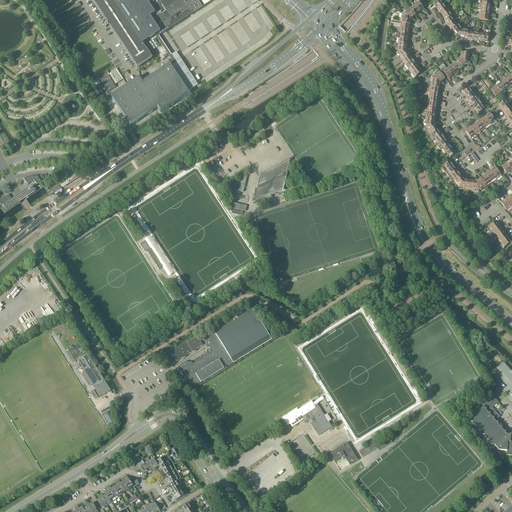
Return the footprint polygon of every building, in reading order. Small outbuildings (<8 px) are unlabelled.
[(92,0),(136,66),(137,68),(152,58),(146,50),(142,44),(145,42),(153,36),(155,35),(169,56),(171,59),(167,62),(168,64),(157,71),(154,73),(143,80),(142,78),(140,75),(130,82),(121,88),(118,90),(109,96),(113,102),(130,127),(157,109),(161,114),(191,93),(189,90),(198,85),(176,52),(172,55),(165,45),(164,44),(159,36),(160,35),(165,31),(194,12),(211,0),(92,0)] [(439,0),(437,2),(434,4),(437,9),(446,2),(444,0),(439,0)] [(418,2),(414,5),(420,12),(422,10),(423,11),(424,10),(418,2)] [(449,6),(446,2),(437,9),(440,13),(447,7),(449,6)] [(420,12),(414,5),(410,8),(415,15),(416,16),(418,14),(417,13),(420,12)] [(447,7),(440,13),(443,17),(450,11),(447,7)] [(406,12),(403,14),(411,19),(415,15),(410,8),(405,11),(406,12)] [(450,11),(443,17),(446,21),(453,16),(450,11)] [(402,18),(401,23),(410,24),(411,19),(403,14),(403,18),(402,18)] [(453,16),(446,21),(445,22),(448,26),(455,20),(457,19),(454,15),(453,16)] [(455,20),(448,26),(451,30),(452,29),(458,24),(455,20)] [(459,23),(458,24),(452,29),(454,32),(455,31),(458,34),(456,37),(457,38),(463,28),(459,23)] [(463,28),(457,38),(458,38),(459,39),(460,36),(464,36),(464,38),(467,38),(469,31),(469,29),(463,28)] [(407,45),(398,44),(396,43),(395,49),(398,49),(398,53),(406,51),(407,45)] [(410,55),(406,51),(398,53),(400,56),(399,57),(402,61),(410,55)] [(460,52),(459,59),(469,64),(470,63),(467,61),(468,57),(469,57),(469,54),(460,52)] [(410,55),(402,61),(405,65),(413,60),(411,58),(412,57),(410,55)] [(469,64),(459,59),(455,62),(460,69),(460,70),(463,67),(462,66),(465,64),(468,65),(469,65),(469,64)] [(413,60),(405,65),(409,69),(416,63),(415,61),(414,62),(413,60)] [(460,69),(455,62),(451,65),(457,73),(459,71),(458,71),(460,69)] [(418,65),(416,63),(409,69),(412,73),(419,68),(417,66),(418,65)] [(457,73),(451,65),(447,68),(452,75),(454,74),(454,75),(457,73)] [(452,75),(447,68),(445,66),(441,69),(448,79),(451,78),(450,77),(452,75)] [(419,68),(412,73),(415,78),(423,72),(421,69),(420,70),(419,68)] [(436,76),(433,78),(440,83),(445,79),(439,72),(435,75),(436,76)] [(108,75),(101,80),(104,86),(112,81),(108,75)] [(430,87),(439,89),(440,83),(433,78),(432,82),(431,82),(430,87)] [(103,88),(98,79),(93,82),(98,91),(103,88)] [(511,87),(505,80),(500,83),(505,90),(507,89),(507,90),(511,87)] [(112,81),(104,86),(107,90),(114,85),(112,81)] [(500,83),(496,87),(501,94),(505,91),(504,91),(505,90),(500,83)] [(466,97),(473,92),(470,87),(462,93),(464,96),(465,95),(466,97)] [(501,94),(496,87),(491,90),(496,97),(497,96),(498,97),(501,94)] [(473,92),(466,97),(468,99),(467,99),(469,102),(477,96),(473,92)] [(477,96),(469,102),(470,104),(471,103),(472,105),(480,100),(477,96)] [(483,104),(480,100),(472,105),(474,107),(473,108),(475,110),(483,104)] [(501,110),(508,105),(507,103),(508,102),(506,100),(498,106),(501,110)] [(483,104),(475,110),(476,112),(477,112),(479,114),(486,108),(483,104)] [(508,105),(501,110),(504,114),(511,108),(511,107),(511,106),(510,107),(508,105)] [(487,116),(485,117),(490,124),(491,125),(496,121),(489,113),(486,115),(487,116)] [(482,118),(479,120),(485,127),(490,124),(485,117),(483,119),(482,118)] [(435,119),(426,118),(425,123),(426,123),(426,127),(434,125),(435,119)] [(485,127),(479,120),(477,122),(477,123),(475,125),(480,131),(485,127)] [(438,129),(434,125),(426,127),(428,130),(427,131),(431,135),(438,129)] [(473,125),(470,127),(475,135),(480,131),(475,125),(473,126),(473,125)] [(475,135),(470,127),(467,129),(468,130),(466,132),(472,140),(477,137),(475,135)] [(439,132),(438,129),(431,135),(435,139),(442,134),(440,131),(439,132)] [(444,136),(442,134),(435,139),(438,144),(445,139),(443,137),(444,136)] [(445,139),(438,144),(436,145),(440,150),(442,149),(450,143),(447,140),(447,141),(445,139)] [(450,143),(442,149),(446,153),(452,149),(451,147),(452,146),(450,143)] [(454,151),(452,149),(446,153),(449,158),(457,153),(455,150),(454,151)] [(276,193),(280,192),(284,191),(291,159),(260,175),(254,202),(267,197),(267,198),(277,195),(276,193)] [(445,172),(454,166),(452,164),(453,163),(451,160),(442,167),(445,172)] [(511,171),(506,163),(501,167),(506,173),(508,172),(508,173),(511,171)] [(455,168),(454,166),(445,172),(449,177),(458,170),(456,167),(455,168)] [(493,170),(490,171),(495,178),(497,180),(502,176),(495,167),(492,169),(493,170)] [(460,173),(458,170),(449,177),(452,182),(453,181),(461,176),(459,174),(460,173)] [(488,172),(485,174),(491,181),(495,178),(490,171),(488,173),(488,172)] [(63,187),(79,176),(76,172),(58,184),(60,188),(62,186),(63,187)] [(247,176),(242,174),(240,183),(238,189),(238,191),(243,192),(247,176)] [(483,177),(481,178),(486,185),(491,181),(485,174),(482,176),(483,177)] [(41,181),(37,176),(32,177),(28,177),(23,179),(27,185),(34,180),(36,184),(41,181)] [(459,189),(464,180),(461,176),(453,181),(459,189)] [(486,185),(481,178),(476,182),(478,190),(481,188),(482,189),(487,186),(486,185)] [(470,181),(464,180),(459,189),(469,190),(470,181)] [(238,189),(240,183),(239,183),(231,181),(227,198),(233,199),(235,188),(238,189)] [(470,181),(469,190),(475,191),(475,190),(478,190),(476,182),(470,181)] [(61,188),(60,188),(58,184),(52,188),(52,189),(49,190),(52,195),(53,193),(61,188)] [(19,194),(11,199),(11,200),(12,202),(17,199),(20,202),(23,200),(27,197),(27,196),(28,196),(36,192),(32,185),(19,194)] [(5,214),(20,203),(20,202),(17,199),(12,202),(11,200),(11,199),(8,195),(0,200),(0,206),(1,206),(2,208),(1,209),(5,214)] [(511,207),(505,200),(501,203),(506,210),(511,207)] [(233,208),(243,211),(246,211),(247,206),(230,202),(230,205),(229,207),(233,208)] [(492,232),(499,226),(496,222),(488,227),(492,232)] [(499,226),(492,232),(495,236),(502,230),(499,226)] [(502,230),(495,236),(498,240),(505,234),(502,230)] [(508,238),(505,234),(498,240),(501,244),(508,238)] [(150,236),(145,239),(151,249),(163,267),(169,277),(174,274),(150,236)] [(504,248),(511,242),(508,238),(501,244),(504,248)] [(145,241),(140,245),(145,252),(150,249),(145,241)] [(163,267),(151,248),(151,249),(147,251),(159,270),(163,267)] [(252,308),(217,329),(214,331),(214,332),(203,339),(210,350),(209,351),(210,353),(192,365),(191,364),(189,363),(188,364),(187,361),(180,365),(188,379),(184,381),(189,390),(201,383),(224,369),(224,368),(233,362),(233,363),(271,340),(271,339),(274,337),(266,325),(263,326),(252,308)] [(203,346),(197,336),(165,355),(172,365),(182,358),(183,359),(186,357),(185,357),(193,352),(193,353),(196,351),(195,350),(203,346)] [(77,360),(83,369),(83,370),(82,375),(84,379),(90,380),(94,387),(100,397),(104,394),(106,393),(111,391),(99,373),(90,357),(87,353),(83,356),(77,360)] [(511,389),(508,385),(502,391),(511,402),(511,389)] [(498,424),(498,422),(496,422),(494,419),(494,415),(496,413),(492,408),(498,402),(494,398),(489,401),(489,400),(482,406),(483,407),(470,418),(471,419),(471,420),(471,422),(472,422),(473,421),(475,424),(475,426),(476,426),(477,426),(479,428),(479,429),(478,431),(480,431),(481,431),(483,433),(482,433),(482,435),(484,435),(485,435),(487,438),(486,438),(486,440),(488,440),(489,440),(491,442),(490,442),(490,444),(492,445),(492,444),(494,446),(494,445),(499,450),(507,451),(506,456),(511,456),(511,442),(510,442),(511,435),(507,434),(506,433),(506,431),(504,431),(502,428),(502,426),(500,426),(498,424)] [(332,427),(317,404),(314,406),(311,401),(298,410),(297,408),(282,418),(287,425),(289,423),(292,427),(304,420),(305,422),(308,421),(318,436),(332,427)] [(107,412),(102,415),(108,425),(113,422),(107,412)] [(374,443),(359,453),(362,458),(377,448),(379,451),(392,443),(389,438),(376,446),(374,443)] [(358,460),(347,442),(329,453),(335,462),(342,457),(343,459),(345,458),(350,465),(358,460)] [(168,461),(160,466),(162,468),(160,469),(161,471),(173,464),(168,456),(167,458),(168,461)] [(164,457),(156,461),(158,467),(160,466),(168,461),(167,458),(165,459),(164,457)] [(158,467),(156,461),(154,458),(149,461),(155,471),(156,470),(155,468),(158,467)] [(155,471),(149,461),(144,464),(149,472),(152,470),(153,472),(155,471)] [(149,472),(144,464),(139,466),(141,469),(145,477),(147,476),(146,474),(149,472)] [(176,469),(173,464),(161,471),(162,473),(164,472),(165,475),(176,469)] [(176,469),(165,475),(167,478),(165,479),(166,481),(179,474),(176,469)] [(181,479),(179,474),(166,481),(167,483),(169,481),(170,484),(179,480),(181,479)] [(134,487),(131,482),(127,476),(125,478),(126,479),(124,481),(129,490),(131,489),(131,488),(133,487),(134,487)] [(169,491),(182,485),(179,480),(170,484),(168,485),(170,489),(168,490),(169,491)] [(119,481),(118,482),(124,492),(126,491),(127,491),(129,490),(124,481),(121,483),(119,481)] [(124,492),(118,482),(116,483),(117,485),(114,487),(120,496),(122,495),(121,494),(124,492)] [(184,489),(182,485),(169,491),(170,493),(172,492),(174,495),(184,489)] [(120,496),(114,487),(111,489),(110,487),(109,488),(115,498),(117,496),(118,497),(120,496)] [(115,498),(109,488),(107,489),(108,491),(105,493),(106,495),(112,504),(113,503),(113,501),(112,499),(115,498)] [(184,489),(174,495),(175,498),(173,499),(174,501),(187,494),(184,489)] [(102,494),(101,495),(107,505),(109,504),(110,505),(112,504),(106,495),(103,496),(102,494)] [(107,505),(101,495),(99,497),(100,498),(97,500),(102,509),(105,508),(104,507),(107,505)] [(157,506),(155,503),(155,502),(152,504),(152,503),(150,505),(154,511),(157,511),(158,511),(160,511),(161,511),(159,509),(157,506)] [(186,511),(194,506),(191,502),(181,509),(183,511),(182,511),(186,511)] [(87,504),(91,511),(97,511),(98,511),(93,503),(90,505),(88,503),(87,504)] [(154,511),(150,505),(149,503),(144,506),(146,508),(147,511),(154,511)]
